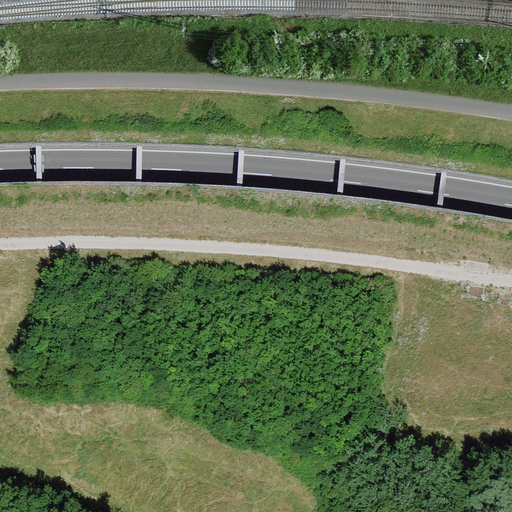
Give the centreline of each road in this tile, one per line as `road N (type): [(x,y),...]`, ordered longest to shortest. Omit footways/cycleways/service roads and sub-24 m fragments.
road 1 (motorway): [(511,205),(255,173),(0,169)]
road 2 (motorway): [(0,231),(246,234),(511,263)]
